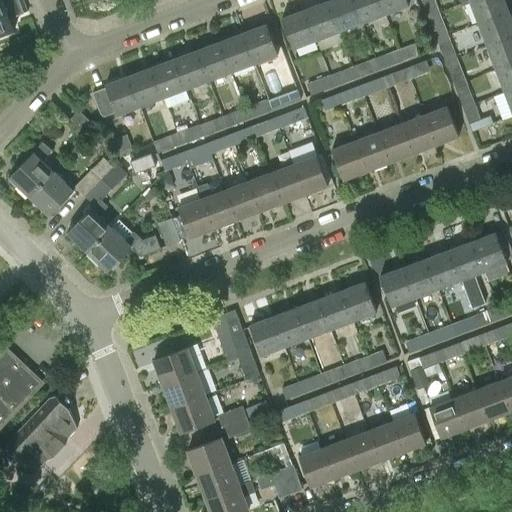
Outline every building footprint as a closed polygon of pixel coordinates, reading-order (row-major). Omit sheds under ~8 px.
[(18,0),(0,0),(0,35),(14,31),(9,18),(24,13),(18,0)] [(306,9),(317,39),(340,30),(329,0),(306,9)] [(330,0),(329,0),(340,30),(363,22),(354,0),(330,0)] [(354,0),(363,22),(386,13),(380,0),(354,0)] [(380,0),(386,13),(409,4),(407,0),(380,0)] [(422,0),(429,16),(440,12),(434,0),(422,0)] [(504,0),(471,0),(480,23),(509,12),(504,0)] [(317,39),(306,9),(283,18),(294,48),(317,39)] [(437,39),(448,35),(440,12),(429,16),(437,39)] [(511,19),(509,12),(480,23),(488,46),(511,36),(511,19)] [(243,33),(255,63),(278,54),(267,24),(243,33)] [(220,42),(232,71),(255,63),(243,33),(220,42)] [(457,58),(448,35),(437,39),(446,62),(457,58)] [(511,36),(488,46),(497,69),(511,63),(511,36)] [(198,50),(209,80),(232,71),(220,42),(198,50)] [(420,55),(415,43),(399,49),(404,61),(420,55)] [(376,58),(381,70),(404,61),(399,49),(376,58)] [(175,59),(186,89),(209,80),(198,50),(175,59)] [(353,66),(358,78),(381,70),(376,58),(353,66)] [(455,85),(466,81),(457,58),(446,62),(455,85)] [(152,68),(163,97),(186,89),(175,59),(152,68)] [(431,71),(426,59),(406,67),(410,79),(431,71)] [(511,63),(497,69),(506,92),(511,89),(511,63)] [(330,75),(335,87),(358,78),(353,66),(330,75)] [(410,79),(406,67),(383,75),(388,87),(410,79)] [(129,76),(140,106),(163,97),(152,68),(129,76)] [(307,84),(311,96),(335,87),(330,75),(307,84)] [(388,87),(383,75),(360,84),(365,96),(388,87)] [(103,114),(115,110),(117,115),(140,106),(129,76),(106,85),(106,87),(93,93),(100,113),(103,114)] [(463,108),(474,103),(466,81),(455,85),(463,108)] [(365,96),(360,84),(337,93),(342,105),(365,96)] [(289,104),(285,92),(269,99),(273,110),(289,104)] [(326,111),(342,105),(337,93),(321,99),(326,111)] [(273,110),(269,99),(246,107),(250,118),(273,110)] [(485,100),(475,104),(474,103),(463,108),(472,130),(494,122),(485,100)] [(425,115),(436,145),(459,136),(448,106),(425,115)] [(250,118),(246,107),(223,116),(227,127),(250,118)] [(303,119),(299,108),(276,117),(280,128),(303,119)] [(85,137),(95,127),(78,110),(68,121),(85,137)] [(436,145),(425,115),(402,123),(413,153),(436,145)] [(227,127),(223,116),(200,125),(204,136),(227,127)] [(280,128),(276,117),(253,125),(257,137),(280,128)] [(413,153),(402,123),(379,132),(390,162),(413,153)] [(204,136),(200,125),(177,134),(181,144),(204,136)] [(257,137),(253,125),(230,134),(234,145),(257,137)] [(390,162),(379,132),(356,140),(367,170),(390,162)] [(122,155),(133,151),(127,134),(115,139),(122,155)] [(181,144),(177,134),(154,143),(158,153),(176,146),(181,144)] [(234,145),(230,134),(207,142),(211,154),(234,145)] [(367,170),(356,140),(332,149),(343,179),(367,170)] [(42,142),(33,152),(9,176),(29,196),(53,171),(42,160),(51,150),(42,142)] [(188,162),(190,168),(213,159),(211,154),(207,142),(184,151),(188,162)] [(165,171),(188,162),(184,151),(178,153),(161,160),(165,171)] [(156,165),(151,153),(130,161),(135,174),(156,165)] [(294,164),(305,194),(329,185),(317,155),(294,164)] [(102,179),(109,171),(99,161),(75,186),(85,196),(102,178),(102,179)] [(305,194),(294,164),(271,172),(282,203),(305,194)] [(53,171),(29,196),(50,215),(74,190),(53,171)] [(236,220),(259,211),(248,181),(244,171),(221,180),(225,190),(236,220)] [(282,203),(271,172),(248,181),(259,211),(282,203)] [(87,251),(111,226),(101,217),(107,206),(101,200),(112,188),(102,179),(102,178),(85,196),(94,204),(67,232),(87,251)] [(225,190),(212,194),(207,183),(197,186),(202,198),(213,229),(236,220),(225,190)] [(190,237),(213,229),(202,198),(178,207),(190,237)] [(167,246),(181,240),(172,218),(158,223),(167,246)] [(134,230),(125,240),(111,226),(87,251),(108,271),(131,247),(140,256),(160,248),(155,234),(143,239),(134,230)] [(472,241),(484,272),(507,263),(496,233),(472,241)] [(450,250),(461,280),(484,272),(472,241),(450,250)] [(427,259),(438,289),(461,280),(450,250),(427,259)] [(404,267),(415,297),(438,289),(427,259),(404,267)] [(415,297),(404,267),(380,276),(392,306),(415,297)] [(342,290),(353,321),(377,312),(365,282),(342,290)] [(319,299),(330,329),(353,321),(342,290),(319,299)] [(296,308),(307,338),(330,329),(319,299),(296,308)] [(511,314),(511,301),(497,307),(501,318),(511,314)] [(501,318),(497,307),(474,316),(478,327),(501,318)] [(273,316),(284,346),(307,338),(296,308),(273,316)] [(284,346),(273,316),(249,325),(260,355),(284,346)] [(478,327),(474,316),(451,324),(455,336),(478,327)] [(227,361),(238,357),(239,357),(230,332),(226,321),(214,325),(214,323),(204,326),(208,337),(217,334),(227,361)] [(455,336),(451,324),(428,333),(432,344),(455,336)] [(481,333),(485,345),(508,336),(504,325),(481,333)] [(242,328),(230,332),(239,357),(238,357),(247,380),(259,375),(242,328)] [(406,342),(410,353),(432,344),(428,333),(406,342)] [(458,342),(462,354),(485,345),(481,333),(458,342)] [(149,342),(152,354),(164,350),(165,354),(175,351),(170,335),(149,342)] [(435,351),(439,362),(462,354),(458,342),(435,351)] [(153,360),(162,384),(197,371),(207,368),(197,343),(153,360)] [(0,426),(42,382),(7,349),(0,356),(0,426)] [(387,361),(383,350),(366,356),(370,368),(387,361)] [(419,356),(424,368),(439,362),(435,351),(419,356)] [(343,365),(348,376),(370,368),(366,356),(343,365)] [(320,373),(325,385),(348,376),(343,365),(320,373)] [(401,377),(397,365),(373,374),(378,386),(401,377)] [(171,408),(206,394),(197,371),(162,384),(171,408)] [(511,410),(511,376),(508,378),(506,371),(496,375),(499,382),(510,411),(511,410)] [(297,382),(302,393),(325,385),(320,373),(297,382)] [(378,386),(373,374),(350,383),(355,394),(378,386)] [(282,388),(286,399),(302,393),(297,382),(282,388)] [(510,411),(499,382),(476,390),(487,420),(510,411)] [(355,394),(350,383),(327,391),(332,403),(355,394)] [(487,420),(476,390),(453,399),(464,429),(487,420)] [(332,403),(327,391),(304,400),(309,412),(332,403)] [(67,439),(77,428),(63,394),(57,396),(56,395),(49,397),(8,441),(6,447),(19,459),(39,469),(49,458),(48,455),(64,437),(67,439)] [(206,394),(171,408),(180,432),(215,419),(206,394)] [(464,429),(453,399),(429,408),(441,437),(464,429)] [(304,400),(273,411),(278,424),(309,412),(304,400)] [(243,406),(218,415),(222,427),(247,417),(263,411),(261,403),(244,410),(243,406)] [(391,422),(402,452),(426,443),(414,413),(391,422)] [(226,439),(251,429),(247,417),(222,427),(226,439)] [(402,452),(391,422),(368,431),(379,461),(402,452)] [(379,461),(368,431),(345,439),(357,469),(379,461)] [(197,474),(231,461),(222,437),(188,450),(197,474)] [(357,469),(345,439),(322,448),(334,478),(357,469)] [(292,463),(285,442),(276,445),(284,466),(292,463)] [(334,478),(322,448),(299,456),(310,487),(334,478)] [(248,457),(250,463),(270,456),(268,450),(248,457)] [(231,461),(197,474),(206,498),(240,485),(231,461)] [(282,469),(291,494),(303,489),(293,464),(282,469)] [(291,494),(282,469),(269,473),(279,498),(291,494)] [(241,511),(249,509),(244,496),(256,492),(251,481),(240,485),(206,498),(210,511),(241,511)]
